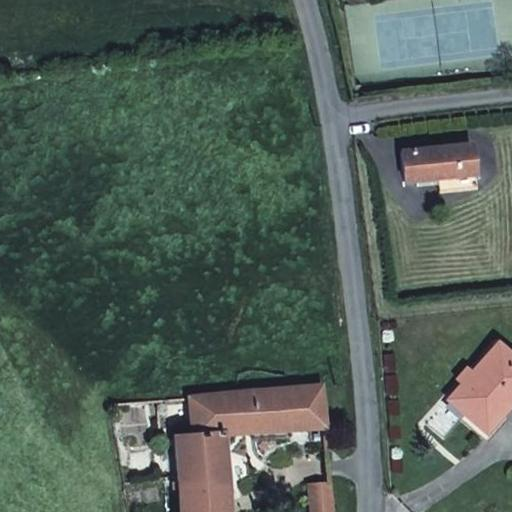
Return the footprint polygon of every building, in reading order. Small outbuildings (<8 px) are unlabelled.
[(403,183),(437,180),(473,178),(470,143),(400,148),(403,183)] [(474,191),(473,178),(437,180),(438,194),(474,191)] [(448,400),(484,433),(511,401),(511,358),(497,345),(448,400)] [(267,390),(270,430),(322,426),(319,386),(267,390)] [(177,511),(227,511),(221,433),(270,430),(267,390),(187,398),(187,399),(191,433),(172,435),(176,483),(170,483),(171,490),(176,490),(177,511)] [(307,511),(330,511),(328,482),(305,484),(307,511)]
